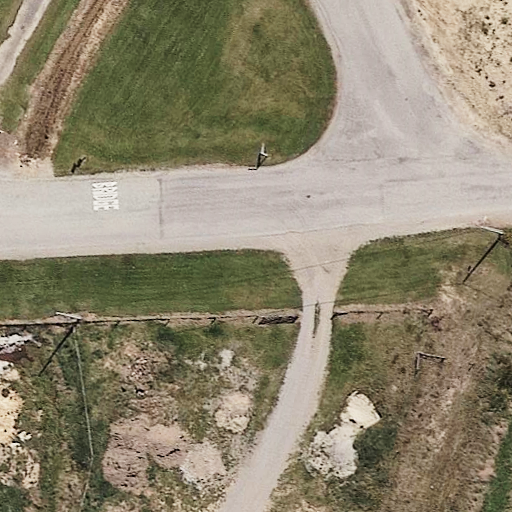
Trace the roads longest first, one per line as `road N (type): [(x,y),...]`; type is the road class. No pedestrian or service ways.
road 1 (tertiary): [(0,220),(437,192)]
road 2 (track): [(326,199),(313,359),(244,511)]
road 3 (residential): [(437,192),(354,0)]
